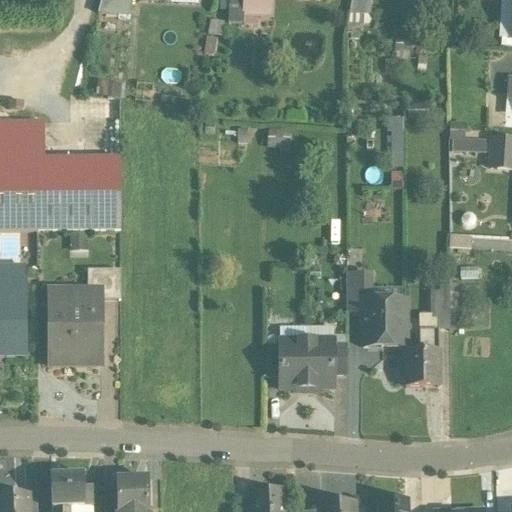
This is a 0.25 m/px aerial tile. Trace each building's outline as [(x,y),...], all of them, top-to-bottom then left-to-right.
[(131,0),(100,0),(98,10),(131,12),(131,0)] [(269,0),(243,0),(243,13),(269,15),(269,0)] [(368,0),(352,0),(350,14),(368,14),(368,0)] [(392,120),(393,168),(402,168),(401,120),(392,120)] [(37,122),(0,122),(0,158),(37,158),(37,122)] [(289,148),(291,131),(270,129),(268,145),(289,148)] [(471,142),(459,142),(459,159),(463,159),(472,159),(471,142)] [(511,144),(493,143),(490,173),(511,173),(511,144)] [(44,158),(37,158),(38,232),(120,231),(119,156),(44,158)] [(0,232),(38,232),(37,158),(0,158),(0,232)] [(23,267),(0,267),(0,291),(23,292),(23,284),(23,267)] [(120,270),(90,270),(90,299),(99,299),(99,301),(120,301),(120,270)] [(367,278),(345,279),(345,315),(360,315),(360,307),(368,307),(367,278)] [(0,291),(0,353),(5,354),(6,358),(9,358),(9,357),(26,357),(25,284),(23,284),(23,292),(0,291)] [(449,289),(431,290),(431,324),(436,324),(436,335),(449,335),(449,289)] [(90,299),(50,299),(50,355),(68,355),(68,361),(97,361),(97,320),(99,320),(99,301),(99,299),(90,299)] [(368,307),(360,307),(360,315),(361,351),(380,351),(380,349),(405,348),(404,307),(368,307)] [(419,354),(436,354),(436,335),(419,335),(419,354)] [(333,343),(306,344),(306,391),(333,391),(333,378),(333,348),(333,343)] [(306,344),(279,344),(279,348),(279,378),(279,392),(306,391),(306,344)] [(279,378),(279,348),(266,349),(266,379),(279,378)] [(346,348),(333,348),(333,378),(346,378),(346,348)] [(436,354),(419,354),(405,354),(405,391),(437,391),(436,354)] [(81,474),(51,475),(52,507),(53,507),(70,507),(82,506),(81,474)] [(147,511),(147,479),(116,480),(116,511),(147,511)] [(285,511),(284,491),(249,493),(249,511),(285,511)] [(25,499),(13,500),(13,495),(0,495),(0,511),(27,511),(27,495),(25,495),(25,499)] [(405,511),(406,502),(377,503),(377,511),(405,511)]
